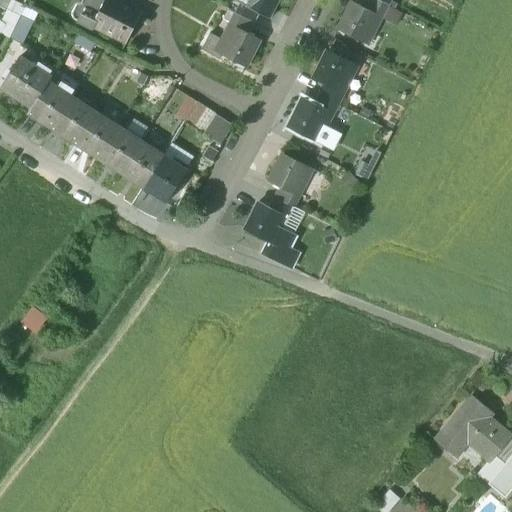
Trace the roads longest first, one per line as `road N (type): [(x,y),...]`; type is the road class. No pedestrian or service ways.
road 1 (residential): [(320,0),(192,243),(148,226),(0,130)]
road 2 (track): [(175,239),(0,486)]
